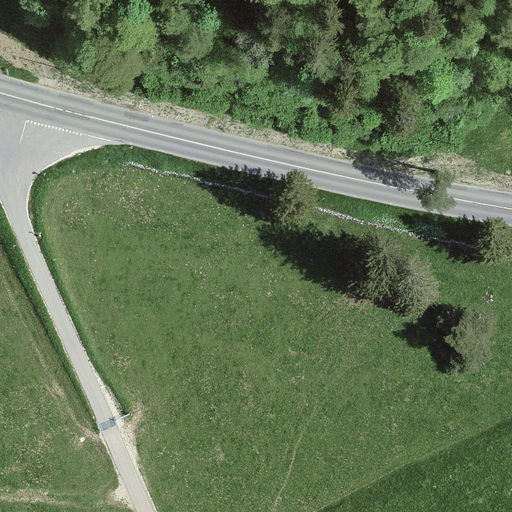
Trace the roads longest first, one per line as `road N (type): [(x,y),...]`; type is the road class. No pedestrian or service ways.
road 1 (secondary): [(511,211),(29,101)]
road 2 (unclassified): [(29,101),(12,182),(20,225),(147,511)]
